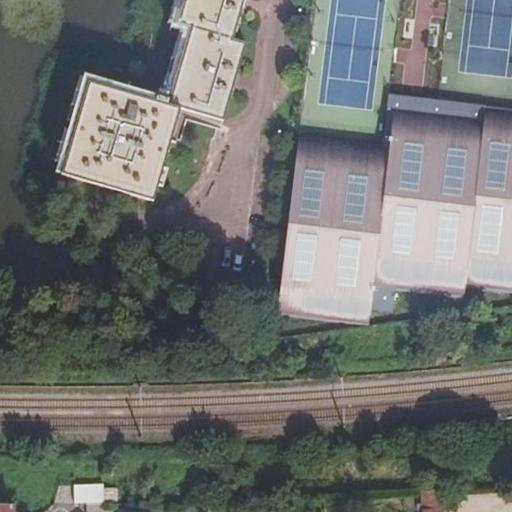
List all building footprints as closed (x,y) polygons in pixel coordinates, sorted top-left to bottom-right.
[(182,0),(175,26),(188,30),(166,103),(154,100),(152,104),(83,85),(56,179),(149,204),(176,111),(221,123),(243,46),(230,41),(242,0),(182,0)] [(476,126),(456,280),(511,287),(511,109),(478,106),(476,126)] [(382,154),(366,287),(454,299),(456,280),(476,126),(388,114),(382,154)] [(271,314),(357,326),(361,325),(366,287),(382,154),(293,142),(271,314)] [(73,504),(98,505),(98,486),(74,486),(73,504)] [(441,511),(441,491),(422,492),(423,511),(441,511)] [(15,511),(16,503),(0,502),(0,511),(15,511)]
